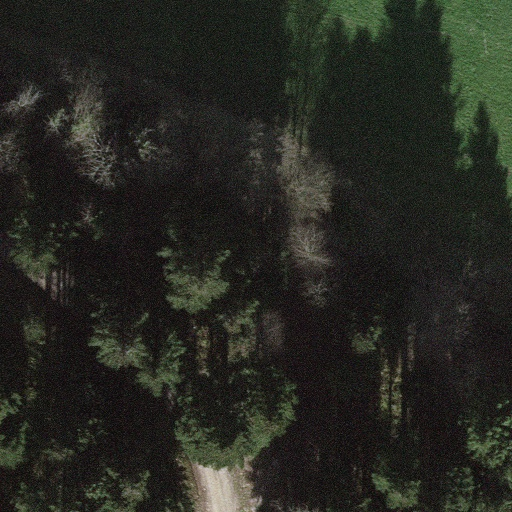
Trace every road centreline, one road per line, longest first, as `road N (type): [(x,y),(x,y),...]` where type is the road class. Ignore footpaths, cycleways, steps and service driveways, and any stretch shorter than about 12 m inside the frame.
road 1 (track): [(0,136),(511,300)]
road 2 (track): [(222,511),(213,456),(48,295),(0,261)]
